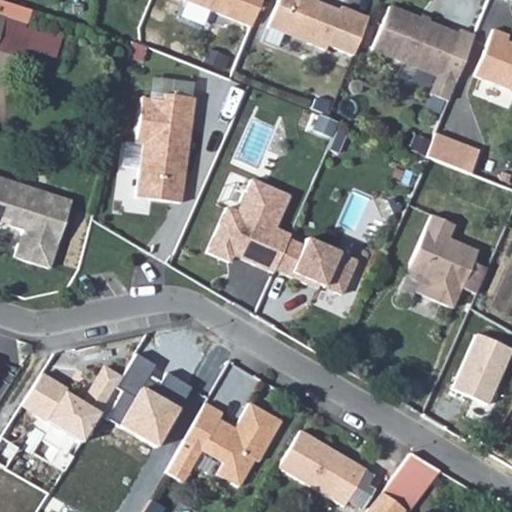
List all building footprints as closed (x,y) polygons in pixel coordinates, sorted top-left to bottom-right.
[(180,0),(250,28),(261,0),(180,0)] [(352,57),(367,19),(339,8),(338,12),(326,7),(321,9),(314,7),(316,0),(277,0),(266,28),(283,35),(290,32),(308,39),(306,44),(324,51),(326,46),(352,57)] [(0,32),(9,4),(0,1),(0,32)] [(471,42),(387,8),(371,51),(436,77),(428,96),(446,103),(471,42)] [(507,37),(491,30),(473,76),(511,91),(511,45),(505,42),(507,37)] [(228,59),(208,51),(203,63),(223,71),(228,59)] [(162,102),(139,99),(134,144),(141,145),(135,199),(179,204),(182,183),(176,182),(177,172),(183,172),(193,99),(162,95),(162,102)] [(69,201),(0,179),(0,223),(21,231),(12,258),(48,269),(69,201)] [(273,271),(284,245),(286,241),(271,234),(285,202),(248,185),(233,218),(223,213),(205,253),(228,263),(234,250),(254,259),(251,265),(271,274),(273,271)] [(453,226),(430,216),(406,271),(420,277),(413,293),(451,310),(460,289),(474,296),(486,270),(471,263),(476,252),(447,239),(453,226)] [(284,245),(273,271),(306,286),(307,281),(340,296),(355,262),(305,240),(299,251),(284,245)] [(511,352),(475,336),(453,389),(489,404),(511,352)] [(189,390),(166,376),(158,389),(146,381),(154,367),(135,355),(120,378),(115,387),(124,392),(106,422),(152,450),(189,390)] [(115,387),(120,378),(103,368),(81,404),(64,394),(66,389),(42,374),(21,408),(80,443),(115,387)] [(247,404),(233,429),(235,436),(228,438),(212,429),(221,414),(203,404),(177,450),(194,460),(199,452),(221,464),(214,475),(237,488),(252,461),(256,463),(279,422),(247,404)] [(364,471),(298,432),(276,469),(342,508),(364,471)] [(402,511),(403,511),(379,494),(364,511),(402,511)]
